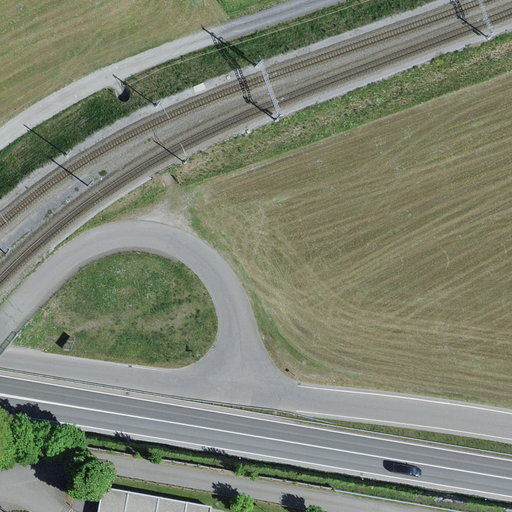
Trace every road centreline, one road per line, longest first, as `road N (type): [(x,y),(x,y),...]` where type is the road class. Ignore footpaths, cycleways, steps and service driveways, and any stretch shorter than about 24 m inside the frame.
road 1 (primary): [(511,478),(0,395)]
road 2 (track): [(0,139),(115,72),(320,0)]
